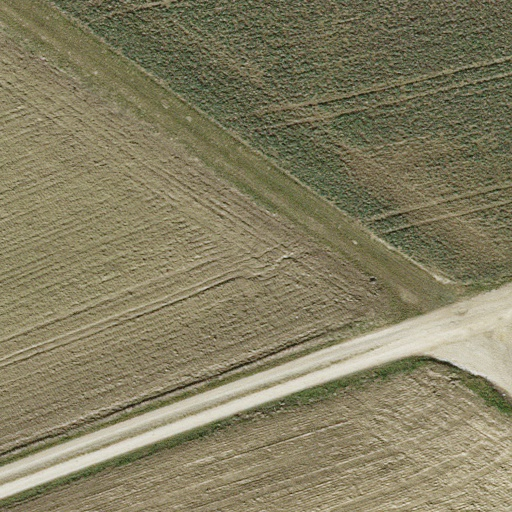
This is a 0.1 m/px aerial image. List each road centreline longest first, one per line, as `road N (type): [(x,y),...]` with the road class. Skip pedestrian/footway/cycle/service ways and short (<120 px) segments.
road 1 (track): [(3,0),(340,233),(511,366)]
road 2 (track): [(0,485),(511,306)]
